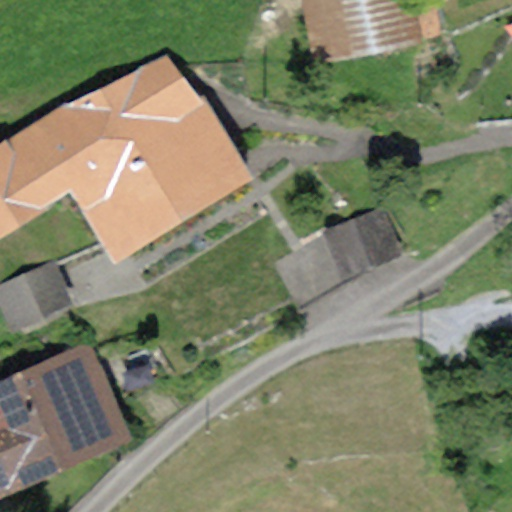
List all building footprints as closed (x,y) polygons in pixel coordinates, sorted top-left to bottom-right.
[(410,30),(403,0),(312,0),(323,48),(410,30)] [(403,0),(410,30),(437,24),(431,0),(403,0)] [(55,118),(118,237),(226,172),(160,66),(55,118)] [(0,219),(77,172),(118,237),(55,118),(0,151),(0,219)] [(393,250),(380,217),(333,236),(346,269),(393,250)] [(63,299),(51,273),(5,294),(17,320),(63,299)] [(96,363),(86,345),(0,381),(0,494),(116,445),(83,368),(93,364),(96,363)]
